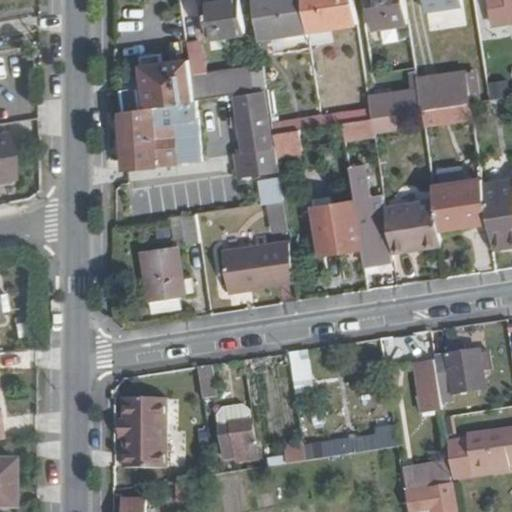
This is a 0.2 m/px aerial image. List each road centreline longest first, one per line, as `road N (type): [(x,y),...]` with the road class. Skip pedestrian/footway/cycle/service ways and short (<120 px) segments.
road 1 (residential): [(511,289),(75,354)]
road 2 (residential): [(80,0),(76,218)]
road 3 (residential): [(75,354),(75,511)]
road 4 (residential): [(76,218),(75,354)]
